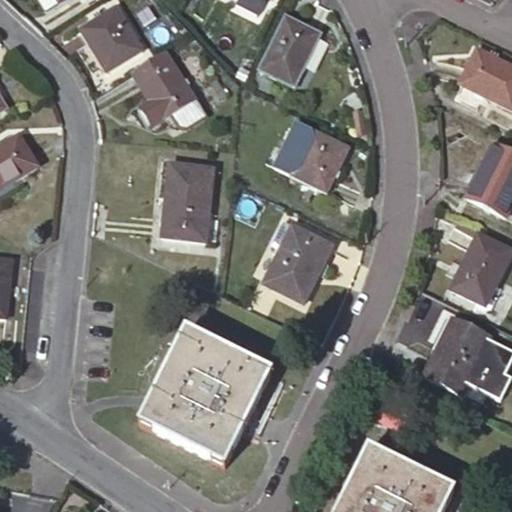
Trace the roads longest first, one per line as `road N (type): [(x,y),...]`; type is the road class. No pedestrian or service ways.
road 1 (residential): [(358,0),(389,61),(415,169),(390,281),(282,511)]
road 2 (residential): [(0,15),(71,89),(79,128),(54,435)]
road 3 (residential): [(54,435),(167,511)]
